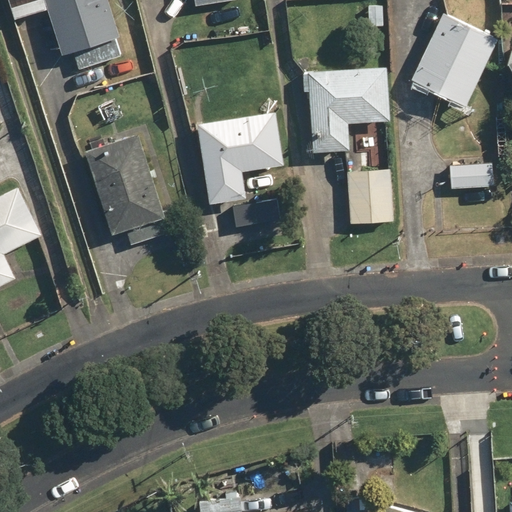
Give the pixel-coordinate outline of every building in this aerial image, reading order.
[(77,48),(83,67),(124,54),(119,36),(124,34),(113,0),(9,0),(16,21),(58,8),(71,50),(77,48)] [(380,0),(365,0),(359,1),(362,25),(383,22),(380,0)] [(503,34),(448,8),(416,74),(471,100),(503,34)] [(388,62),(301,68),(303,93),(313,92),(317,150),(354,148),(352,112),(391,110),(388,62)] [(279,109),(205,120),(218,199),(232,196),(237,224),(279,217),(276,199),(251,203),(245,168),(287,161),(279,109)] [(150,127),(91,144),(116,229),(132,224),(138,244),(181,232),(150,127)] [(468,162),(453,162),(453,186),(496,185),(495,151),(467,152),(468,162)] [(397,167),(350,169),(352,219),(399,217),(397,167)] [(12,254),(52,230),(21,177),(0,190),(0,286),(23,273),(12,254)] [(422,511),(389,503),(386,511),(422,511)]
